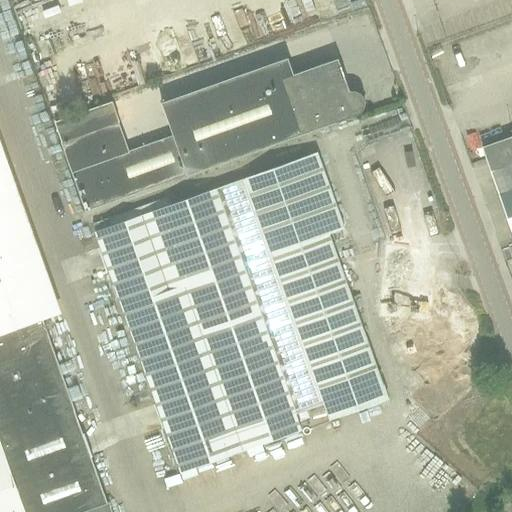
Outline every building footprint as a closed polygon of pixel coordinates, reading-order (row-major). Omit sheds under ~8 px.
[(308,0),(314,16),(327,12),(322,0),(308,0)] [(339,0),(345,15),(356,11),(352,0),(339,0)] [(173,135),(130,151),(113,102),(55,122),(62,142),(61,142),(86,212),(359,115),(364,109),(365,103),(363,96),(357,92),(351,91),(342,66),(339,62),(336,60),(332,61),(294,74),(289,57),(162,103),(173,135)] [(499,193),(511,188),(511,137),(483,148),(499,193)] [(364,393),(384,386),(329,233),(344,227),(318,153),(144,215),(95,232),(181,473),(245,450),(244,449),(301,429),(296,414),(325,403),(331,419),(369,405),(364,393)] [(0,511),(110,511),(108,503),(79,420),(73,405),(43,319),(47,318),(0,187),(0,511)] [(511,188),(499,193),(503,203),(511,229),(511,188)] [(369,405),(389,398),(385,386),(384,386),(364,393),(369,405)] [(298,437),(300,452),(315,450),(313,435),(298,437)]
